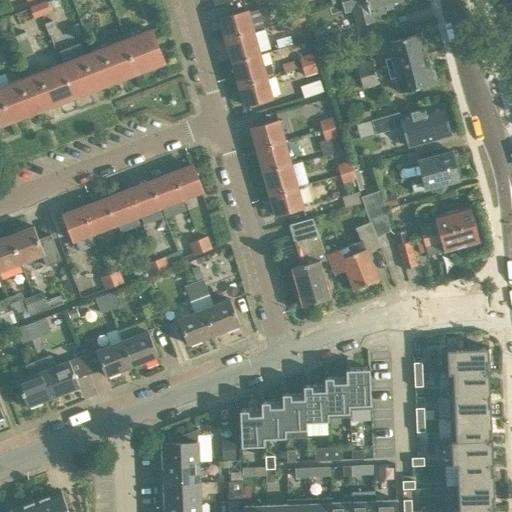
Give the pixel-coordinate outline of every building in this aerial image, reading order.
[(414,1),(414,0),(346,0),(341,2),(344,12),(352,9),(357,27),(373,22),(371,16),(385,12),(384,9),(396,6),(397,9),(410,5),(409,2),(414,1)] [(31,7),(35,18),(50,12),(46,2),(31,7)] [(301,7),(289,11),(292,20),(304,16),(301,7)] [(225,38),(252,31),(247,11),(220,18),(225,38)] [(292,20),(295,29),(307,25),(304,16),(292,20)] [(53,20),(45,23),(49,34),(57,30),(53,20)] [(77,24),(68,27),(72,37),(81,33),(77,24)] [(124,40),(136,73),(164,62),(152,30),(124,40)] [(252,31),(225,38),(232,61),(259,54),(252,31)] [(424,37),(421,36),(420,33),(386,42),(393,67),(427,58),(424,47),(426,44),(424,37)] [(317,54),(335,48),(338,47),(334,35),(313,41),(317,54)] [(124,40),(92,53),(105,85),(136,73),(124,40)] [(92,53),(61,65),(73,97),(105,85),(92,53)] [(311,53),(299,57),(302,66),(314,62),(311,53)] [(259,54),(232,61),(239,85),(265,77),(265,76),(273,74),(270,64),(262,66),(259,54)] [(430,69),(427,58),(393,67),(399,92),(433,83),(433,80),(435,77),(433,70),(430,69)] [(284,71),(296,68),(294,62),(283,66),(284,71)] [(314,62),(302,66),(305,75),(317,71),(314,62)] [(359,76),(375,72),(372,63),(356,67),(359,76)] [(61,65),(29,77),(41,109),(73,97),(61,65)] [(377,82),(375,72),(359,76),(362,86),(377,82)] [(29,77),(0,88),(0,95),(10,122),(41,109),(29,77)] [(265,77),(239,85),(244,105),(271,97),(265,77)] [(0,125),(10,122),(0,95),(0,125)] [(442,103),(401,114),(400,111),(371,118),(375,132),(403,125),(408,145),(451,134),(442,103)] [(331,117),(330,117),(321,120),(319,120),(322,130),(334,126),(331,117)] [(256,148),(283,140),(277,120),(251,128),(256,148)] [(334,126),(322,130),(325,140),(337,136),(334,126)] [(290,164),(283,140),(256,148),(263,171),(290,164)] [(451,151),(418,159),(422,173),(410,175),(413,190),(458,179),(455,165),(458,162),(456,156),(452,155),(451,151)] [(349,161),(337,164),(339,173),(352,170),(349,161)] [(172,172),(183,198),(202,191),(192,164),(172,172)] [(290,164),(263,171),(270,195),(296,187),(290,164)] [(352,170),(339,173),(342,183),(355,179),(354,177),(352,170)] [(183,198),(172,172),(150,181),(161,207),(183,198)] [(150,181),(126,190),(137,216),(161,207),(150,181)] [(302,206),(296,187),(270,195),(275,214),(302,206)] [(380,189),(361,196),(369,218),(386,212),(380,189)] [(137,216),(126,190),(104,199),(114,225),(137,216)] [(394,193),(382,197),(386,208),(397,204),(394,193)] [(104,199),(81,207),(92,234),(114,225),(104,199)] [(434,214),(435,221),(419,225),(422,236),(474,222),(469,204),(434,214)] [(92,234),(81,207),(63,215),(73,241),(92,234)] [(330,297),(319,260),(327,258),(310,217),(289,223),(300,264),(291,267),(301,305),(330,297)] [(355,226),(361,240),(327,252),(334,271),(345,267),(353,288),(363,284),(367,283),(367,282),(378,278),(367,250),(380,245),(371,221),(355,226)] [(479,240),(474,222),(422,236),(427,255),(443,250),(479,240)] [(33,226),(9,235),(20,263),(42,255),(46,266),(61,260),(51,234),(38,239),(33,226)] [(397,243),(408,240),(405,229),(394,232),(397,243)] [(9,235),(0,238),(0,271),(20,263),(9,235)] [(207,236),(198,239),(203,251),(212,247),(207,236)] [(198,239),(190,243),(194,255),(203,251),(198,239)] [(415,265),(408,240),(397,243),(404,268),(415,265)] [(164,257),(155,261),(159,273),(169,269),(164,257)] [(155,261),(145,265),(150,276),(159,273),(155,261)] [(198,267),(192,270),(196,280),(202,278),(198,267)] [(119,270),(110,274),(115,286),(124,283),(119,270)] [(110,274),(101,277),(106,290),(115,286),(110,274)] [(202,279),(193,283),(199,297),(208,294),(202,279)] [(199,297),(193,283),(184,286),(190,301),(199,297)] [(20,289),(7,294),(16,318),(29,313),(24,299),(20,289)] [(43,291),(33,295),(40,312),(49,308),(46,300),(43,291)] [(103,294),(109,309),(119,305),(113,291),(103,294)] [(109,309),(103,294),(95,298),(100,312),(109,309)] [(33,295),(24,299),(30,316),(40,312),(33,295)] [(60,295),(46,300),(49,308),(63,302),(60,295)] [(229,298),(203,308),(213,333),(223,329),(223,330),(239,324),(229,298)] [(203,308),(177,319),(187,344),(204,338),(204,337),(213,333),(203,308)] [(44,317),(25,324),(30,337),(49,330),(44,317)] [(158,356),(148,330),(143,317),(117,327),(122,340),(132,366),(158,356)] [(30,337),(25,324),(16,328),(21,341),(30,337)] [(122,340),(96,350),(106,376),(132,366),(122,340)] [(477,348),(447,349),(448,373),(489,371),(488,347),(477,347),(477,348)] [(51,355),(39,359),(43,371),(53,396),(79,386),(69,361),(55,366),(51,355)] [(27,364),(31,375),(17,381),(27,406),(53,396),(43,371),(39,359),(27,364)] [(422,362),(413,362),(414,374),(422,374),(422,362)] [(346,376),(347,376),(348,405),(349,405),(349,409),(371,408),(369,367),(346,368),(346,376)] [(489,371),(448,373),(449,395),(490,394),(489,371)] [(422,374),(414,374),(415,386),(423,386),(422,374)] [(325,384),(326,384),(327,413),(328,413),(328,417),(350,416),(349,409),(349,405),(348,405),(347,376),(346,376),(324,376),(325,384)] [(303,392),(305,392),(306,421),(307,421),(328,420),(328,417),(328,413),(327,413),(326,384),(325,384),(303,385),(303,392)] [(282,400),(283,400),(285,429),(307,428),(307,421),(306,421),(305,392),(303,392),(282,393),(282,400)] [(490,394),(449,395),(450,418),(491,416),(490,394)] [(261,408),(262,408),(263,437),(264,437),(286,436),(285,429),(283,400),(282,400),(261,401),(261,408)] [(261,408),(239,409),(241,445),(265,444),(264,437),(263,437),(262,408),(261,408)] [(491,416),(450,418),(451,441),(492,439),(491,416)] [(163,463),(199,462),(197,428),(176,437),(176,441),(162,442),(163,463)] [(235,438),(222,439),(223,461),(236,461),(236,455),(235,443),(235,438)] [(492,439),(451,441),(452,464),(493,462),(492,439)] [(315,460),(330,459),(329,446),(315,447),(315,460)] [(329,446),(330,459),(340,459),(340,446),(329,446)] [(352,451),(352,459),(365,459),(364,450),(352,451)] [(266,469),(275,469),(274,456),(266,457),(266,469)] [(424,457),(411,458),(412,466),(424,465),(424,457)] [(200,482),(199,462),(163,463),(163,484),(200,482)] [(493,462),(452,464),(452,465),(457,465),(458,485),(453,486),(453,487),(494,485),(493,462)] [(351,465),(343,466),(343,478),(352,478),(352,474),(351,465)] [(364,465),(351,465),(352,474),(364,473),(364,465)] [(384,465),(373,466),(373,473),(373,478),(384,478),(384,465)] [(254,476),(253,467),(242,467),(242,476),(254,476)] [(309,476),(308,467),(296,468),(296,476),(309,476)] [(308,467),(309,476),(321,475),(321,467),(308,467)] [(275,481),(275,469),(266,469),(267,481),(275,481)] [(403,481),(402,481),(403,489),(415,488),(414,480),(403,481)] [(164,504),(201,502),(200,482),(163,484),(164,504)] [(494,485),(453,487),(454,509),(495,508),(494,485)] [(243,490),(228,490),(229,501),(236,501),(244,501),(243,490)] [(353,501),(353,511),(374,511),(374,500),(375,500),(375,490),(351,491),(352,501),(353,501)] [(74,511),(74,510),(69,511),(62,491),(37,500),(41,511),(74,511)] [(309,511),(331,511),(331,502),(332,502),(332,497),(309,498),(309,511)] [(287,504),(288,504),(288,511),(309,511),(309,498),(287,499),(287,504)] [(397,511),(397,499),(375,500),(374,500),(374,511),(397,511)] [(404,500),(403,500),(404,511),(412,511),(411,499),(404,500)] [(41,511),(37,500),(12,510),(12,511),(41,511)] [(228,511),(236,511),(236,501),(229,501),(228,501),(228,511)] [(352,501),(332,502),(331,502),(331,511),(353,511),(353,501),(352,501)] [(201,511),(201,502),(164,504),(164,511),(201,511)]
